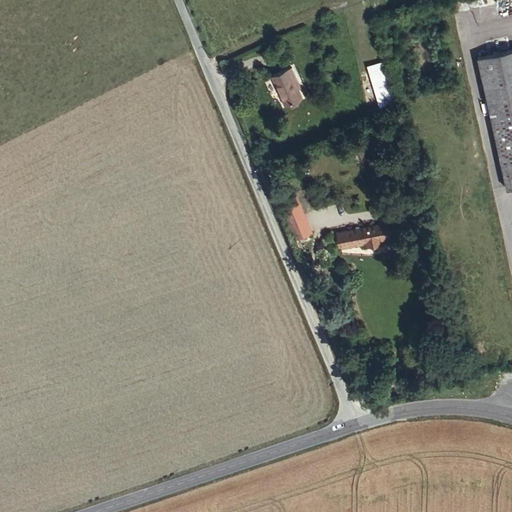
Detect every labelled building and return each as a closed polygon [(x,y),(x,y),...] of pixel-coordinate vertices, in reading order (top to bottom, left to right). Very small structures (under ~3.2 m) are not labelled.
[(508,188),(511,187),(511,48),(478,56),(508,188)] [(302,96),(298,88),(294,78),(296,77),(292,67),(272,75),(285,104),(302,96)] [(380,105),(391,102),(385,81),(374,85),(380,105)] [(296,237),(310,231),(297,201),(283,207),(296,237)] [(382,242),(378,224),(338,232),(340,246),(367,241),(368,245),(382,242)]
